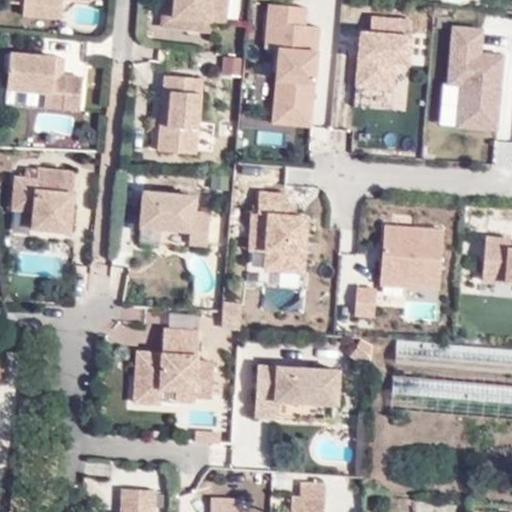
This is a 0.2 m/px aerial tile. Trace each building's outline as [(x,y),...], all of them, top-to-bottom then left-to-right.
[(19,0),(4,0),(4,8),(19,10),(19,0)] [(19,0),(19,10),(58,13),(58,4),(85,6),(85,0),(19,0)] [(224,5),(210,4),(202,3),(201,0),(170,0),(168,32),(221,36),(224,5)] [(262,51),(272,51),(270,126),(312,127),(315,25),(304,25),(305,7),(263,5),(262,51)] [(58,13),(19,10),(18,20),(56,24),(58,13)] [(406,93),(409,19),(358,17),(355,91),(406,93)] [(438,128),(495,134),(502,54),(479,52),(481,29),(447,26),(438,128)] [(239,76),(241,58),(222,56),(221,75),(239,76)] [(51,81),(52,63),(9,59),(6,95),(30,96),(58,99),(58,114),(80,116),(83,85),(61,82),(51,81)] [(135,64),(138,87),(158,84),(154,61),(135,64)] [(62,64),(52,63),(51,81),(61,82),(62,64)] [(192,159),(196,83),(160,82),(160,97),(167,97),(165,132),(155,131),(154,158),(192,159)] [(30,96),(6,95),(4,109),(29,111),(30,96)] [(10,178),(9,206),(8,220),(9,220),(28,221),(27,238),(29,238),(66,240),(67,240),(69,175),(21,173),(21,178),(10,178)] [(222,181),(205,180),(204,193),(221,194),(222,181)] [(305,274),(306,216),(290,216),(290,192),(250,192),(250,253),(261,253),(260,274),(305,274)] [(190,215),(190,204),(139,202),(136,234),(187,237),(187,248),(205,250),(207,217),(190,215)] [(378,293),(439,293),(439,227),(378,227),(378,293)] [(511,240),(480,241),(480,286),(511,285),(511,240)] [(351,287),(354,320),(374,318),(372,286),(351,287)] [(297,304),(297,288),(263,288),(264,304),(297,304)] [(168,315),(168,328),(196,328),(197,315),(168,315)] [(158,336),(156,360),(131,359),(127,418),(159,421),(160,399),(169,400),(168,411),(193,413),(193,407),(210,408),(212,368),(194,367),(196,339),(158,336)] [(511,355),(401,347),(395,411),(511,420),(511,355)] [(231,352),(216,351),(216,361),(231,362),(231,352)] [(248,422),(272,422),(271,406),(332,408),(335,373),(252,369),(248,422)] [(271,406),(272,422),(331,427),(332,408),(271,406)] [(115,511),(127,511),(147,511),(148,493),(116,491),(115,511)] [(321,511),(322,502),(283,500),(282,511),(321,511)]
